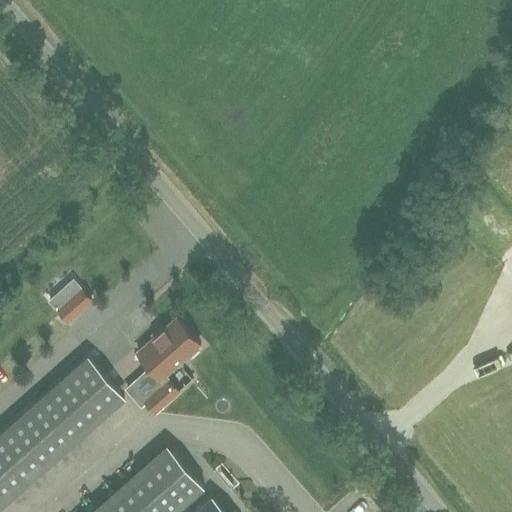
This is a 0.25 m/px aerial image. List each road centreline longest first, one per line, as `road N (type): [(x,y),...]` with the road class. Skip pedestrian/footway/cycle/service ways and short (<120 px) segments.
road 1 (unclassified): [(431,511),(0,8)]
road 2 (unknown): [(303,511),(261,443),(224,422),(195,418),(134,427),(28,511)]
road 3 (unknown): [(366,435),(511,306)]
